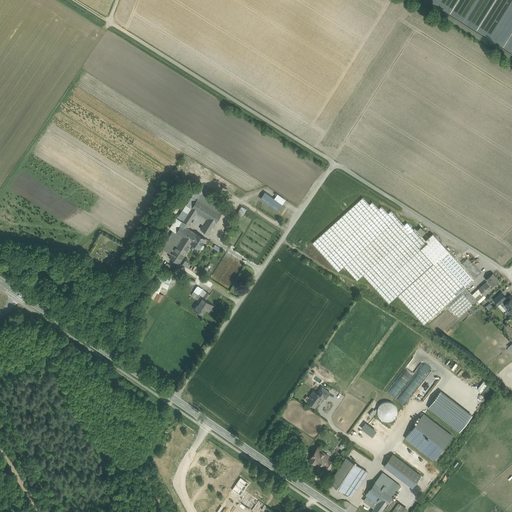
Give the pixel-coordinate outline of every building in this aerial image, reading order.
[(213,194),(197,184),(195,188),(197,190),(201,192),(211,198),(213,194)] [(197,190),(179,219),(183,221),(192,207),(197,198),(201,192),(197,190)] [(211,198),(201,192),(197,198),(222,213),(225,207),(211,198)] [(222,213),(197,198),(192,207),(197,210),(208,218),(216,223),(222,213)] [(282,205),(274,199),(269,205),(277,211),(282,205)] [(242,206),(237,216),(242,218),(246,208),(242,206)] [(192,207),(183,221),(189,224),(193,218),(192,218),(197,210),(192,207)] [(208,218),(197,210),(192,218),(193,218),(204,225),(208,218)] [(177,217),(170,228),(173,230),(178,224),(180,225),(183,221),(179,219),(177,217)] [(216,223),(208,218),(204,225),(201,229),(208,234),(216,223)] [(449,251),(433,233),(426,240),(415,228),(413,229),(407,222),(404,225),(398,218),(344,266),(357,281),(363,275),(389,304),(401,293),(439,335),(478,300),(482,296),(480,294),(475,298),(472,295),(442,261),(444,260),(450,254),(448,251),(449,251)] [(173,230),(162,248),(167,251),(178,233),(182,236),(187,228),(188,228),(190,225),(189,224),(183,221),(180,225),(178,224),(173,230)] [(171,254),(169,257),(179,264),(192,243),(200,248),(206,239),(196,233),(188,228),(187,228),(182,236),(171,254)] [(178,233),(167,251),(171,254),(182,236),(178,233)] [(474,280),(450,254),(444,260),(467,286),(474,280)] [(479,271),(467,258),(462,263),(473,276),(479,271)] [(489,286),(486,282),(479,289),(484,295),(491,289),(491,288),(495,285),(494,284),(498,280),(492,273),(486,279),(491,284),(489,286)] [(484,295),(479,289),(472,295),(475,298),(480,294),(482,296),(478,300),(480,302),(486,297),(484,295)] [(210,294),(204,290),(200,296),(203,298),(198,305),(198,304),(194,309),(202,314),(207,308),(210,310),(213,305),(206,300),(210,294)] [(164,296),(155,291),(151,298),(160,303),(164,296)] [(501,293),(493,300),(498,305),(502,301),(506,298),(501,293)] [(511,297),(504,304),(502,301),(498,305),(504,311),(507,309),(510,313),(511,312),(511,297)] [(477,389),(481,392),(488,383),(484,380),(477,389)] [(317,392),(313,389),(305,400),(316,408),(329,392),(321,386),(317,392)] [(427,408),(460,431),(472,414),(440,391),(427,408)] [(382,422),(398,416),(392,400),(376,406),(382,422)] [(404,438),(434,459),(452,434),(422,413),(404,438)] [(328,456),(317,448),(309,460),(315,463),(316,462),(319,464),(319,463),(322,465),(323,464),(325,465),(328,461),(326,459),(328,456)] [(421,475),(393,454),(384,466),(412,487),(421,475)] [(346,457),(329,482),(345,492),(362,467),(346,457)] [(325,465),(324,466),(329,469),(334,462),(329,459),(328,461),(325,465)] [(362,467),(345,492),(349,495),(366,470),(362,467)] [(241,478),(232,490),(240,496),(244,490),(249,483),(241,478)] [(393,495),(375,482),(369,490),(387,504),(393,495)] [(259,500),(244,490),(240,496),(242,497),(239,502),(252,510),(259,500)] [(371,511),(369,511),(363,507),(359,511),(380,511),(387,504),(369,490),(365,495),(377,504),(371,511)] [(405,511),(408,509),(394,499),(391,503),(395,506),(390,511),(405,511)] [(351,504),(345,500),(342,505),(347,508),(351,504)] [(211,511),(213,511),(216,505),(210,502),(207,510),(211,511)]
